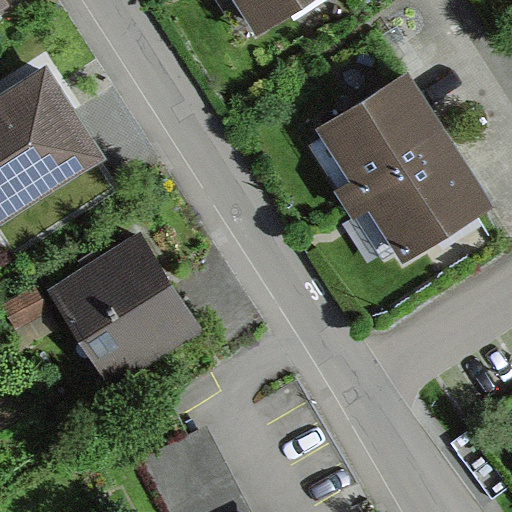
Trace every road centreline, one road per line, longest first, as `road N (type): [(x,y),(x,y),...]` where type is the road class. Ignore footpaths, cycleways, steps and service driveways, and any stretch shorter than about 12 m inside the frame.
road 1 (residential): [(357,385),(116,0)]
road 2 (residential): [(511,286),(357,385)]
road 3 (residential): [(439,511),(357,385)]
road 4 (residential): [(434,0),(511,120)]
